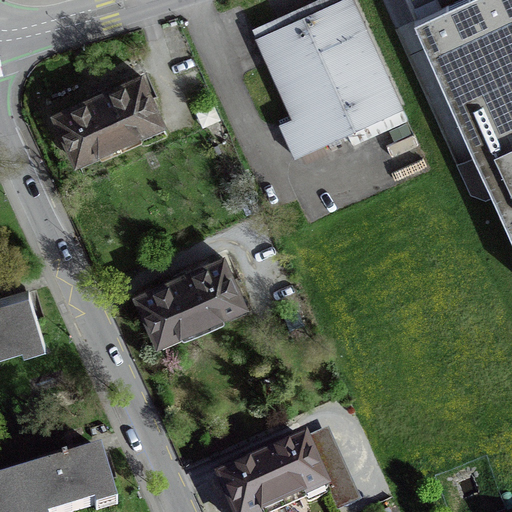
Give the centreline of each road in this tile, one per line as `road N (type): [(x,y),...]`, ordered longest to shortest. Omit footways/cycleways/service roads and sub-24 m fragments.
road 1 (residential): [(180,511),(26,184),(0,110)]
road 2 (unknown): [(175,0),(216,44),(264,151),(289,184),(310,184),(372,158)]
road 3 (residential): [(0,42),(140,0)]
